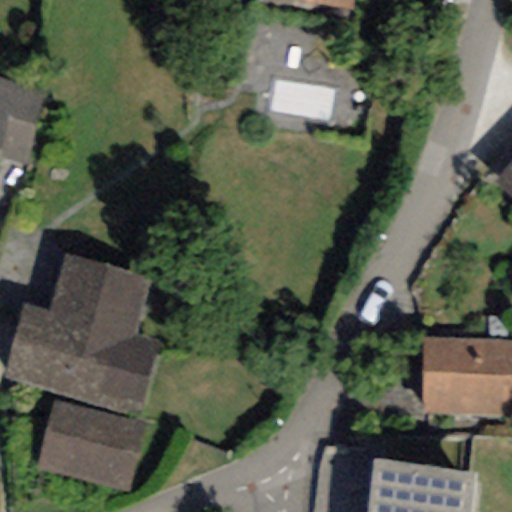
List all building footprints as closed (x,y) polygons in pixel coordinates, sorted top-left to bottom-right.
[(353,0),(255,0),(255,2),(351,15),(353,0)] [(0,160),(28,167),(45,96),(0,85),(0,160)] [(511,170),(493,190),(511,207),(511,170)] [(149,285),(63,261),(47,320),(23,313),(4,383),(140,419),(159,346),(134,340),(149,285)] [(511,343),(423,342),(422,420),(511,421),(511,343)] [(51,407),(36,478),(128,497),(143,427),(51,407)] [(368,470),(363,511),(475,511),(478,483),(368,470)]
